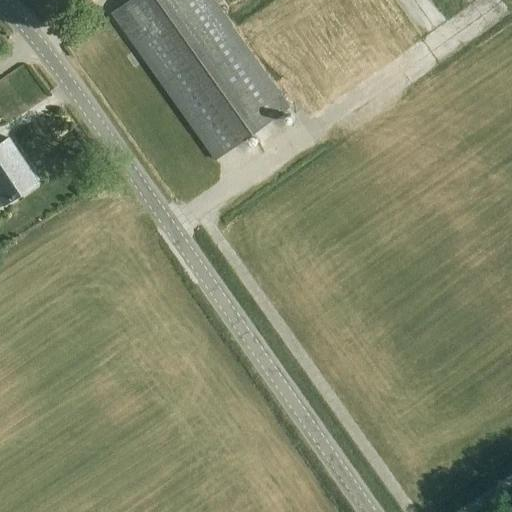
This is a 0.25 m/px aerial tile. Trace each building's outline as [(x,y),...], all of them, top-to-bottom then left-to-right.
[(214,161),(289,108),(213,0),(128,0),(110,13),(214,161)] [(344,12),(347,9),(339,0),(321,0),(330,11),(338,4),(344,12)] [(362,25),(358,18),(348,24),(343,13),(335,17),(344,34),(362,25)] [(108,33),(89,44),(96,58),(116,48),(108,33)] [(40,182),(12,139),(0,146),(0,183),(10,200),(40,182)]
